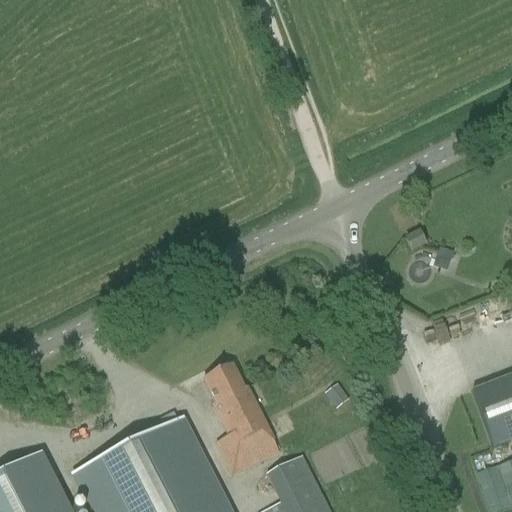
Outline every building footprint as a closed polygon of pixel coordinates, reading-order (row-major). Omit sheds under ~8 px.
[(418,234),(403,241),(410,256),(425,249),(418,234)] [(441,247),(434,265),(446,270),(452,252),(441,247)] [(216,444),(217,446),(214,447),(231,482),(279,458),(255,410),(246,392),(243,393),(231,369),(202,383),(215,408),(212,409),(227,438),(216,444)] [(511,379),(471,395),(492,451),(511,444),(511,379)] [(348,403),(336,388),(324,396),(335,412),(348,403)] [(92,511),(223,511),(179,425),(110,461),(76,478),(83,494),(92,511)] [(269,511),(327,511),(301,460),(266,478),(280,507),(269,511)] [(65,511),(42,467),(0,488),(0,511),(65,511)] [(488,511),(503,511),(511,509),(511,508),(499,469),(477,476),(488,511)]
